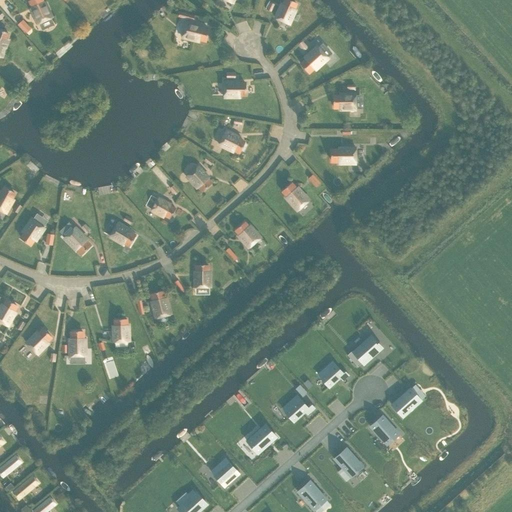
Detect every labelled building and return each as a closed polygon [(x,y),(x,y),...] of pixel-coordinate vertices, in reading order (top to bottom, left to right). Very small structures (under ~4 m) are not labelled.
[(41,0),(31,0),(30,1),(35,11),(33,12),(38,24),(52,17),(45,1),(43,2),(41,0)] [(296,10),(294,9),(296,3),(289,0),(285,0),(282,8),(280,7),(275,18),(289,24),(296,10)] [(265,9),(271,12),(275,5),(269,2),(265,9)] [(15,8),(11,3),(2,10),(7,15),(15,8)] [(190,13),(181,12),(180,18),(188,20),(190,13)] [(25,31),(30,27),(23,20),(18,24),(25,31)] [(198,25),(185,22),(182,37),(199,41),(200,39),(206,41),(209,30),(197,28),(198,25)] [(0,30),(0,56),(2,57),(8,41),(6,40),(8,33),(0,30)] [(303,52),(307,48),(302,42),(298,46),(303,52)] [(328,58),(318,46),(308,55),(310,57),(301,65),(308,72),(313,68),(315,70),(328,58)] [(246,95),(246,84),(235,84),(235,81),(224,82),(224,97),(240,97),(240,95),(246,95)] [(334,97),(334,107),(340,107),(340,110),(356,110),(356,94),(344,94),(344,96),(334,97)] [(219,145),(233,152),(234,149),(240,152),(244,143),(235,138),(236,136),(226,131),(219,145)] [(356,148),(343,148),(343,150),(331,151),(331,161),(338,161),(338,164),(356,163),(356,148)] [(207,157),(204,161),(211,166),(214,162),(207,157)] [(197,188),(199,186),(203,191),(211,184),(204,176),(206,174),(198,166),(186,176),(197,188)] [(315,177),(311,181),(317,187),(321,184),(315,177)] [(180,191),(184,187),(177,181),(173,185),(180,191)] [(283,191),(288,196),(286,198),(298,211),(309,200),(300,191),(298,192),(291,184),(283,191)] [(173,186),(169,189),(175,196),(179,192),(173,186)] [(11,203),(9,202),(14,193),(5,188),(2,193),(0,191),(0,210),(6,213),(11,203)] [(166,203),(167,202),(159,197),(151,211),(163,217),(164,216),(170,219),(175,208),(166,203)] [(17,203),(12,210),(17,214),(22,207),(17,203)] [(126,215),(123,221),(130,225),(133,220),(126,215)] [(30,244),(36,236),(38,237),(45,228),(32,219),(23,232),(25,233),(21,238),(30,244)] [(135,236),(126,231),(127,229),(117,223),(109,236),(123,244),(125,242),(130,245),(135,236)] [(260,237),(250,225),(248,227),(244,223),(236,230),(243,238),(241,239),(249,248),(260,237)] [(85,224),(81,228),(86,234),(91,230),(85,224)] [(90,246),(82,238),(84,236),(75,227),(64,238),(76,250),(78,249),(83,254),(90,246)] [(229,248),(225,251),(231,258),(235,254),(229,248)] [(197,265),(197,276),(195,276),(195,287),(210,287),(210,271),(208,271),(208,265),(197,265)] [(181,284),(176,287),(181,295),(186,292),(181,284)] [(152,294),(155,305),(152,306),(156,318),(171,314),(166,297),(164,298),(162,291),(152,294)] [(13,316),(11,315),(16,306),(7,300),(4,305),(2,304),(0,307),(0,321),(7,326),(13,316)] [(115,320),(116,330),(113,330),(114,342),(129,341),(129,325),(126,325),(126,319),(115,320)] [(26,324),(21,321),(16,328),(21,332),(26,324)] [(45,346),(44,344),(51,337),(44,329),(39,334),(38,332),(26,343),(37,354),(45,346)] [(72,331),(72,343),(70,343),(70,356),(85,356),(85,338),(83,338),(82,331),(72,331)] [(352,350),(347,355),(358,367),(362,363),(363,364),(382,348),(371,335),(353,351),(352,350)] [(335,365),(320,378),(329,388),(340,378),(342,381),(348,375),(345,371),(343,373),(335,365)] [(307,392),(300,385),(296,389),(303,396),(307,392)] [(411,388),(392,405),(403,417),(422,400),(411,388)] [(316,389),(311,393),(317,399),(322,394),(316,389)] [(300,398),(285,412),(294,422),(305,412),(307,414),(313,409),(309,405),(307,407),(300,398)] [(382,415),(370,426),(387,445),(399,434),(382,415)] [(265,425),(247,441),(258,453),(276,437),(265,425)] [(0,464),(22,446),(4,426),(0,429),(0,464)] [(40,466),(22,446),(0,464),(0,481),(9,492),(40,466)] [(346,448),(334,459),(342,468),(351,477),(363,467),(346,448)] [(228,461),(213,474),(224,487),(239,474),(228,461)] [(26,511),(57,487),(40,466),(9,492),(7,493),(22,511),(26,511)] [(310,481),(298,491),(314,510),(326,499),(310,481)] [(69,511),(74,508),(57,487),(26,511),(69,511)] [(190,497),(178,509),(180,511),(198,511),(207,504),(196,492),(195,493),(193,490),(187,494),(190,497)]
